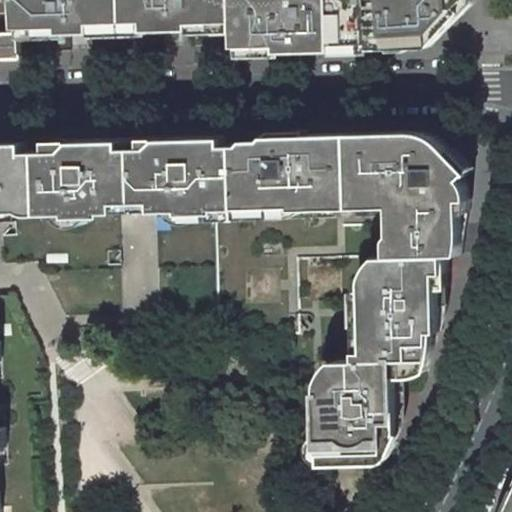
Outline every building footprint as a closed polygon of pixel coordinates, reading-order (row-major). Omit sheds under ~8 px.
[(0,0),(0,13),(10,12),(9,0),(0,0)] [(19,0),(22,26),(65,25),(66,31),(97,30),(97,24),(149,23),(149,29),(196,27),(196,21),(238,20),(239,30),(240,45),(283,44),(284,50),(336,48),(336,42),(374,41),(371,0),(19,0)] [(371,0),(374,41),(374,47),(433,46),(473,1),(473,0),(371,0)] [(196,27),(196,31),(239,30),(238,20),(196,21),(196,27)] [(97,30),(98,34),(149,33),(149,29),(149,23),(97,24),(97,30)] [(65,25),(22,26),(22,32),(22,36),(66,35),(66,31),(65,25)] [(13,57),(23,57),(22,36),(22,32),(12,33),(13,57)] [(0,57),(13,57),(12,33),(0,33),(0,57)] [(239,143),(241,220),(299,216),(306,213),(309,208),(384,206),(387,213),(393,217),(394,235),(391,238),(390,241),(390,255),(448,254),(464,253),(470,212),(465,212),(464,186),(468,183),(465,178),(446,159),(453,152),(440,139),(433,135),(418,131),(313,134),(311,136),(311,138),(310,139),(284,139),(284,135),(262,135),(256,143),(239,143)] [(42,150),(44,214),(59,213),(66,222),(72,225),(75,226),(80,226),(86,224),(91,220),(95,216),(108,215),(108,212),(141,211),(184,210),(184,213),(216,212),(216,221),(241,220),(239,143),(239,136),(137,139),(76,141),(76,149),(52,149),(42,150)] [(76,149),(76,141),(52,141),(52,149),(76,149)] [(32,213),(44,214),(42,150),(29,150),(29,142),(0,142),(0,210),(26,210),(32,213)] [(465,178),(472,171),(453,152),(446,159),(465,178)] [(470,212),(472,197),(468,183),(464,186),(465,212),(470,212)] [(312,455),(387,454),(387,443),(387,419),(397,419),(397,376),(406,376),(407,371),(406,358),(432,358),(434,345),(435,331),(434,315),(441,314),(440,285),(441,285),(441,272),(449,272),(448,254),(390,255),(381,256),(377,259),(374,262),(369,272),(366,281),(366,289),(358,289),(360,359),(337,360),(331,366),(326,373),(323,381),(322,387),(323,421),(315,421),(316,437),(313,440),(310,446),(310,450),(312,455)] [(441,285),(449,285),(449,272),(441,272),(441,285)] [(428,370),(432,358),(406,358),(407,371),(428,370)] [(387,443),(397,443),(397,419),(387,419),(387,443)]
